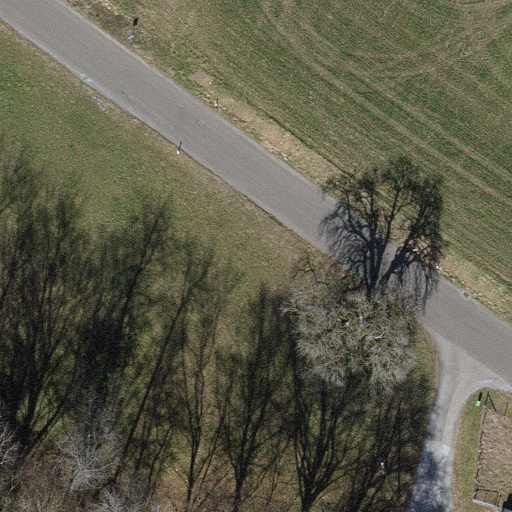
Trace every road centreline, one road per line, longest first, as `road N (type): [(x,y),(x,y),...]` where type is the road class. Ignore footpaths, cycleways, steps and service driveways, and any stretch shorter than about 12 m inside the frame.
road 1 (unclassified): [(14,0),(511,357)]
road 2 (track): [(484,340),(456,388),(428,511)]
